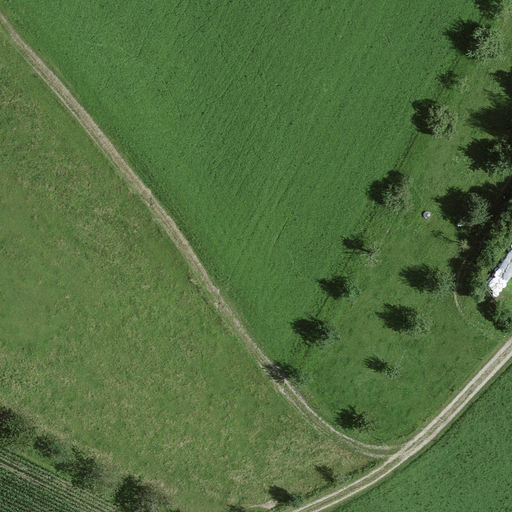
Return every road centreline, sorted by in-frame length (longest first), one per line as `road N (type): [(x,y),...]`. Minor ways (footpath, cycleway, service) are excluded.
road 1 (track): [(408,451),(370,450),(316,424),(132,175),(0,15)]
road 2 (track): [(305,511),(383,472),(511,350)]
